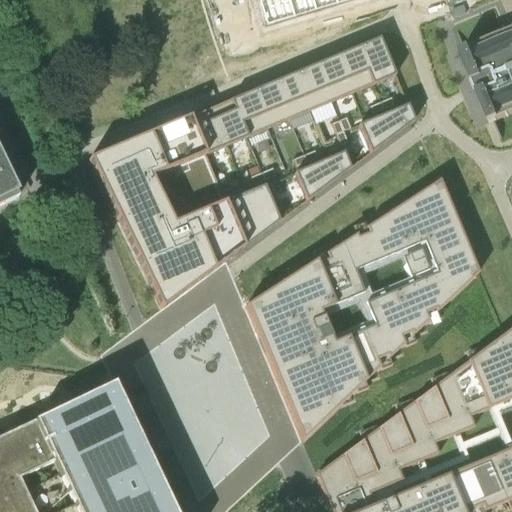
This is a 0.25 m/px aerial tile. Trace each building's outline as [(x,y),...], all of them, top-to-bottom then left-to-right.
[(256,0),(265,29),(359,0),(256,0)] [(511,29),(459,52),(489,125),(511,115),(511,29)] [(372,83),(394,74),(378,37),(357,46),(372,83)] [(351,92),(372,83),(357,46),(336,54),(351,92)] [(330,100),(351,92),(336,54),(314,63),(330,100)] [(309,109),(330,100),(314,63),(293,72),(309,109)] [(287,118),(309,109),(293,72),(272,81),(287,118)] [(266,127),(287,118),(272,81),(251,89),(266,127)] [(245,135),(266,127),(251,89),(229,98),(245,135)] [(382,108),(393,103),(390,96),(379,101),(382,108)] [(223,144),(245,135),(229,98),(208,107),(223,144)] [(379,101),(368,105),(371,112),(382,108),(379,101)] [(368,149),(411,117),(406,104),(358,124),(368,149)] [(208,107),(187,116),(202,153),(223,144),(208,107)] [(218,191),(215,184),(202,153),(187,116),(86,157),(159,306),(276,219),(262,185),(222,201),(218,191)] [(349,127),(345,116),(337,119),(342,130),(349,127)] [(337,119),(330,122),(334,133),(342,130),(337,119)] [(334,133),(339,144),(346,141),(342,130),(334,133)] [(305,161),(316,156),(313,149),(302,153),(305,161)] [(304,198),(347,165),(341,152),(293,172),(304,198)] [(302,153),(291,158),(294,165),(305,161),(302,153)] [(0,207),(16,200),(14,196),(16,194),(0,160),(0,207)] [(262,178),(274,174),(271,166),(260,171),(262,178)] [(260,171),(248,175),(251,183),(262,178),(260,171)] [(215,184),(218,191),(230,186),(227,179),(215,184)] [(272,193),(280,190),(275,179),(268,182),(272,193)] [(476,278),(437,185),(244,312),(256,342),(361,299),(356,288),(426,259),(435,279),(364,308),(374,331),(303,360),(297,344),(263,358),(300,447),(476,278)] [(511,331),(315,480),(328,511),(364,511),(360,501),(399,484),(395,475),(436,458),(431,448),(471,431),(467,421),(511,402),(511,452),(404,497),(410,511),(490,511),(511,503),(511,331)] [(172,511),(112,386),(28,426),(0,438),(0,511),(172,511)] [(228,438),(209,389),(190,397),(214,457),(237,448),(232,436),(228,438)]
